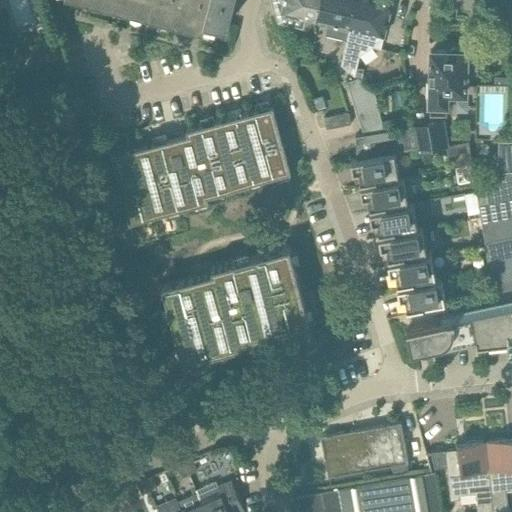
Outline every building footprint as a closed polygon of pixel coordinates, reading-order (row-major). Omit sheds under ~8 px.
[(99,0),(204,27),(214,29),(216,22),(227,25),(233,0),(99,0)] [(306,17),(316,19),(320,0),(271,0),(273,7),(281,10),(281,11),(296,14),(295,20),(304,23),(306,17)] [(320,0),(316,19),(329,22),(326,34),(346,39),(349,28),(350,28),(355,0),(320,0)] [(346,39),(340,64),(344,66),(355,74),(362,80),(364,67),(356,67),(359,53),(372,45),(381,47),(391,0),(355,0),(350,28),(349,28),(346,39)] [(431,49),(430,113),(446,113),(447,92),(465,92),(466,84),(466,72),(477,72),(477,54),(466,54),(466,50),(462,50),(460,47),(453,47),(450,50),(431,49)] [(372,89),(358,78),(345,82),(354,109),(375,102),(372,89)] [(188,132),(112,153),(130,220),(208,199),(207,194),(291,172),(273,104),(187,127),(188,132)] [(326,128),(346,124),(351,123),(349,111),(324,116),(326,128)] [(444,120),(412,125),(417,146),(417,151),(446,146),(448,146),(444,120)] [(417,146),(412,125),(355,135),(359,157),(394,150),(417,146)] [(446,146),(448,156),(469,153),(467,142),(448,146),(446,146)] [(359,157),(351,158),(351,161),(352,161),(353,168),(358,168),(360,180),(398,173),(394,150),(359,157)] [(511,174),(474,181),(481,216),(484,236),(511,230),(511,174)] [(370,205),(407,198),(403,176),(360,183),(361,187),(363,194),(367,193),(370,205)] [(379,230),(416,224),(413,201),(370,209),(370,212),(371,212),(372,219),(377,218),(379,230)] [(422,226),(379,234),(379,238),(380,237),(381,245),(386,244),(388,256),(426,249),(422,226)] [(494,293),(511,289),(511,230),(484,236),(494,293)] [(213,269),(162,282),(183,359),(243,343),(242,339),(310,320),(289,245),(212,265),(213,269)] [(389,263),(391,270),(395,269),(397,281),(435,275),(431,252),(388,260),(389,263)] [(407,307),(445,300),(440,277),(398,285),(398,288),(399,288),(400,295),(405,294),(407,307)] [(511,304),(407,326),(407,328),(410,327),(415,348),(416,348),(416,345),(432,342),(434,352),(435,351),(435,348),(509,340),(508,332),(511,331),(511,304)] [(179,421),(182,432),(193,428),(190,417),(179,421)] [(328,475),(408,461),(401,420),(321,435),(328,475)] [(511,436),(485,439),(492,511),(511,511),(511,510),(508,507),(506,489),(511,488),(511,436)] [(458,447),(425,451),(426,452),(432,452),(435,467),(446,466),(450,499),(459,498),(459,494),(475,492),(477,510),(475,511),(492,511),(485,439),(457,442),(458,447)] [(184,461),(189,473),(196,470),(191,458),(184,461)] [(184,461),(177,464),(182,476),(189,473),(184,461)] [(442,511),(436,471),(431,472),(296,496),(298,511),(442,511)] [(151,475),(144,478),(149,490),(157,487),(151,475)] [(144,478),(137,481),(142,493),(149,490),(144,478)] [(197,492),(202,502),(206,511),(235,511),(244,508),(231,479),(217,485),(215,481),(196,489),(197,492)] [(104,495),(110,507),(117,504),(112,492),(104,495)] [(177,501),(181,510),(182,511),(206,511),(202,502),(197,492),(177,501)] [(104,495),(97,498),(103,510),(110,507),(104,495)] [(156,505),(158,511),(182,511),(181,510),(177,501),(176,497),(156,505)]
